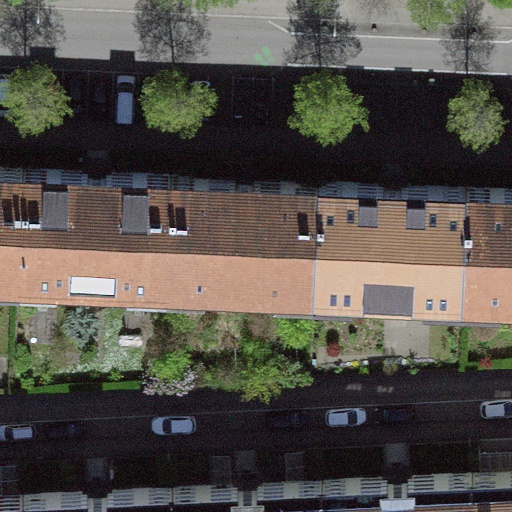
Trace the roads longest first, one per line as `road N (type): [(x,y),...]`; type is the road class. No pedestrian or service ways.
road 1 (residential): [(0,418),(511,394)]
road 2 (residential): [(0,37),(511,59)]
